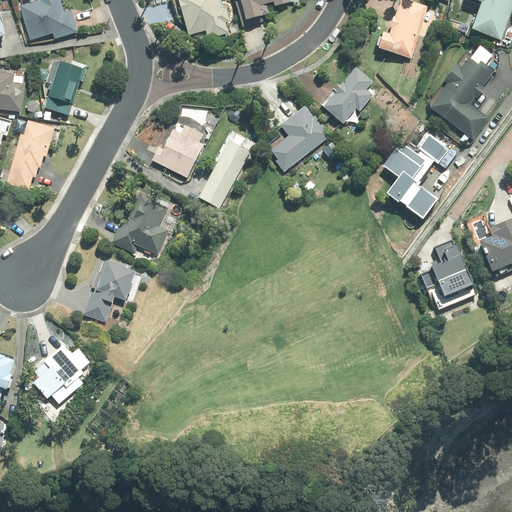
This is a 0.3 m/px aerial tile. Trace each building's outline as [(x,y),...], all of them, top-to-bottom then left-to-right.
[(28,0),(20,3),(31,39),(54,32),(55,37),(79,30),(72,6),(66,9),(62,0),(28,0)] [(225,21),(229,20),(224,6),(220,7),(218,0),(177,0),(187,32),(204,27),(207,37),(227,31),(225,21)] [(289,0),(288,0),(235,0),(241,24),(262,20),(260,12),(267,11),(265,1),(268,0),(273,0),(274,3),(289,0)] [(390,23),(388,33),(380,31),(377,43),(411,57),(426,5),(414,0),(397,0),(393,14),(391,13),(389,23),(390,23)] [(511,0),(479,0),(470,25),(500,36),(511,5),(511,0)] [(0,30),(8,29),(5,16),(0,17),(0,30)] [(460,21),(457,29),(465,33),(468,25),(460,21)] [(427,103),(472,138),(488,117),(469,102),(474,95),(476,96),(484,85),(482,84),(494,68),(479,57),(476,61),(466,53),(459,63),(455,59),(442,76),(446,80),(427,103)] [(62,58),(46,106),(69,114),(81,77),(84,78),(89,62),(75,57),(62,58)] [(319,100),(342,121),(355,106),(359,109),(372,94),(366,88),(372,80),(354,64),(333,87),(332,86),(319,100)] [(0,106),(23,109),(25,81),(15,80),(16,71),(0,69),(0,106)] [(277,157),(275,159),(283,170),(330,134),(314,113),(312,115),(303,103),(279,122),(287,133),(269,147),(277,157)] [(23,127),(7,182),(30,188),(34,174),(36,175),(40,165),(42,165),(45,153),(48,154),(56,125),(29,117),(26,128),(23,127)] [(421,121),(417,126),(422,130),(426,124),(421,121)] [(197,141),(202,133),(184,124),(180,132),(171,127),(161,146),(158,145),(150,158),(185,177),(202,143),(197,141)] [(382,163),(395,172),(384,188),(397,198),(398,196),(405,202),(404,203),(421,216),(436,195),(419,183),(418,184),(415,182),(418,178),(422,180),(430,169),(427,167),(433,159),(437,162),(447,148),(426,133),(417,146),(419,148),(416,152),(405,144),(400,150),(394,146),(382,163)] [(228,138),(198,195),(220,206),(249,150),(228,138)] [(121,219),(111,242),(134,252),(137,244),(157,253),(168,229),(159,225),(168,206),(156,201),(158,198),(139,190),(125,221),(121,219)] [(511,215),(487,226),(490,231),(477,237),(490,268),(492,267),(495,276),(511,268),(511,215)] [(431,266),(419,271),(427,292),(430,291),(437,309),(477,293),(455,239),(452,240),(451,236),(432,243),(438,257),(429,261),(431,266)] [(128,280),(133,268),(105,257),(99,271),(97,270),(91,286),(93,286),(82,314),(104,323),(113,301),(111,300),(113,294),(124,299),(131,281),(128,280)] [(86,370),(83,367),(92,359),(80,344),(74,349),(66,339),(47,354),(49,357),(36,367),(41,373),(35,377),(49,395),(53,392),(60,402),(76,389),(71,382),(86,370)] [(17,356),(7,352),(7,351),(0,348),(0,399),(6,383),(9,384),(14,369),(12,369),(17,356)]
